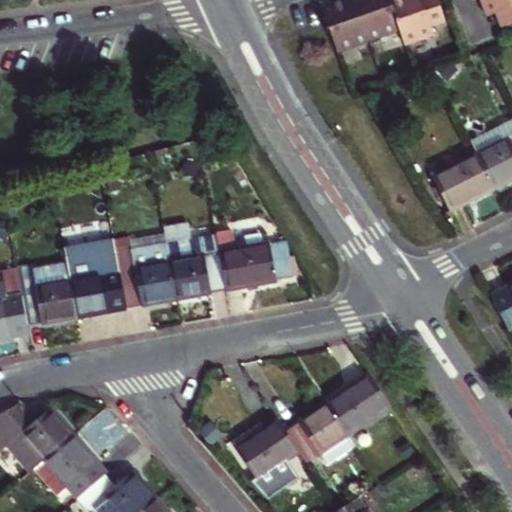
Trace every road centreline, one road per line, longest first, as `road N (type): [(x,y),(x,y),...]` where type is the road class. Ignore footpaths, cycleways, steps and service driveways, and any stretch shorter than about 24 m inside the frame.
road 1 (residential): [(400,295),(286,123),(224,6)]
road 2 (residential): [(140,355),(349,318),(400,295)]
road 3 (residential): [(0,35),(224,6)]
road 4 (residential): [(511,464),(400,295)]
road 5 (residential): [(140,355),(168,433),(231,511)]
road 6 (residential): [(0,386),(140,355)]
road 7 (residential): [(400,295),(511,235)]
